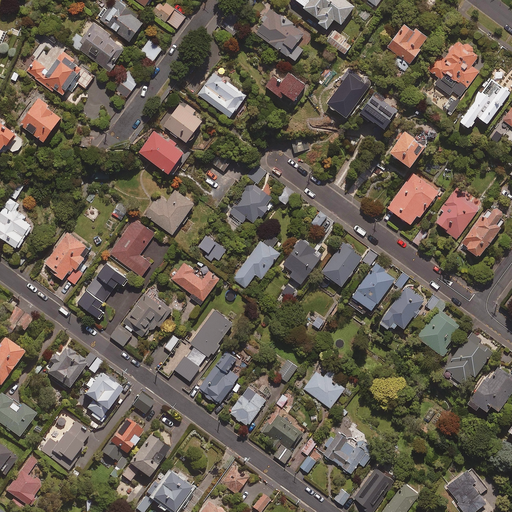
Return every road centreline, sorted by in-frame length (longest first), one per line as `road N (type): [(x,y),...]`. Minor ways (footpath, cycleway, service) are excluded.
road 1 (residential): [(330,511),(0,270)]
road 2 (residential): [(490,316),(274,158)]
road 3 (residential): [(216,0),(116,137)]
